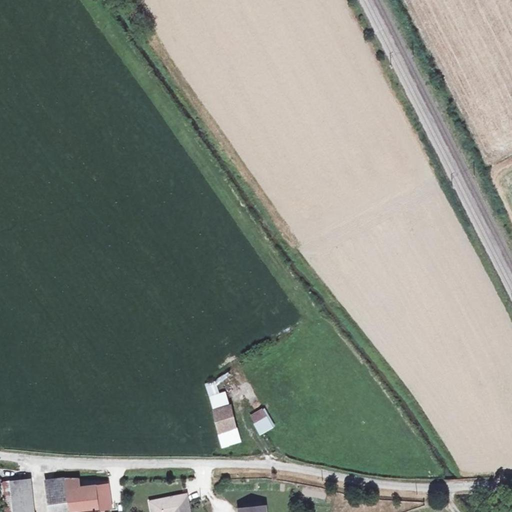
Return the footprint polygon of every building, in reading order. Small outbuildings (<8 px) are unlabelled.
[(212,409),(230,404),(227,392),(209,398),(212,409)] [(230,404),(212,409),(219,433),(237,427),(230,404)] [(263,407),(249,416),(261,435),(275,426),(263,407)] [(237,427),(219,433),(223,449),(242,443),(237,427)] [(62,478),(47,480),(48,492),(66,490),(69,511),(105,511),(105,510),(100,511),(100,508),(112,506),(109,484),(81,487),(80,478),(62,478)] [(35,511),(31,479),(2,482),(5,511),(35,511)] [(69,511),(66,490),(48,492),(50,511),(69,511)] [(189,511),(186,495),(151,502),(152,511),(189,511)]
